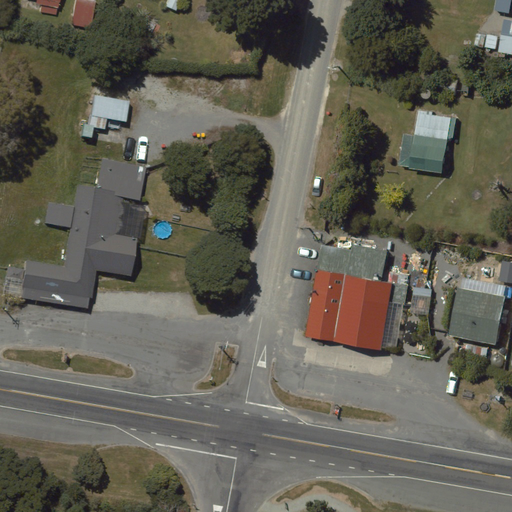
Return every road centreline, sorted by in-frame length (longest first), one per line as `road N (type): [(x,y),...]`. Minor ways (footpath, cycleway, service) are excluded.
road 1 (residential): [(323,0),(241,431)]
road 2 (trunk): [(241,431),(511,478)]
road 3 (trunk): [(0,389),(241,431)]
